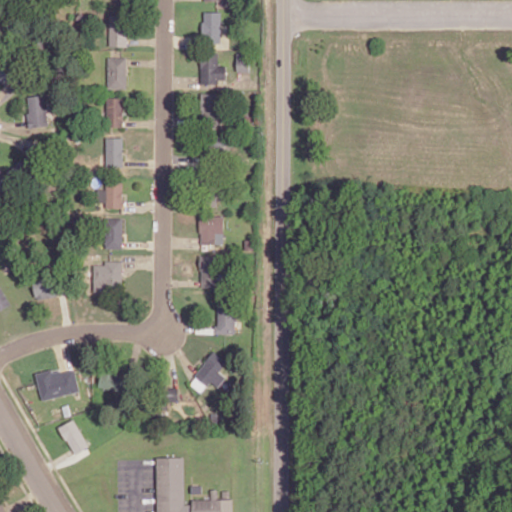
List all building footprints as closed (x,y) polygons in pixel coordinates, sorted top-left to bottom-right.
[(221,43),(222,11),(203,11),(202,42),(221,43)] [(110,14),(109,46),(127,46),(128,14),(110,14)] [(237,71),(248,71),(248,52),(236,52),(237,71)] [(201,81),(226,81),(226,65),(218,65),(218,54),(201,54),(201,81)] [(108,57),(108,88),(127,88),(127,57),(108,57)] [(19,66),(0,59),(0,78),(13,83),(19,66)] [(219,117),(220,93),(202,92),(201,116),(219,117)] [(47,125),(45,94),(27,95),(29,127),(47,125)] [(107,97),(107,126),(124,127),(124,97),(107,97)] [(123,137),(106,137),(107,167),(124,166),(123,137)] [(222,158),(225,142),(206,139),(203,155),(222,158)] [(0,199),(12,193),(3,174),(0,175),(0,199)] [(98,189),(98,202),(107,202),(107,207),(123,207),(124,180),(106,180),(106,189),(98,189)] [(224,243),(224,215),(200,215),(200,243),(224,243)] [(123,248),(124,218),(106,218),(106,248),(123,248)] [(200,287),(224,287),(224,277),(217,277),(218,255),(201,255),(200,287)] [(94,264),(94,289),(122,290),(123,261),(105,260),(105,265),(94,264)] [(34,279),(36,298),(56,297),(54,277),(34,279)] [(0,310),(11,304),(0,284),(0,310)] [(235,333),(235,301),(217,301),(217,333),(235,333)] [(206,384),(216,390),(225,375),(220,372),(228,359),(212,349),(191,385),(202,391),(206,384)] [(36,372),(42,400),(80,391),(74,368),(53,373),(52,368),(36,372)] [(128,392),(130,377),(120,375),(120,372),(102,370),(99,388),(128,392)] [(179,387),(162,387),(163,400),(179,400),(179,387)] [(88,447),(76,419),(61,425),(72,453),(88,447)] [(158,456),(158,511),(233,511),(233,498),(230,498),(230,490),(224,490),(224,498),(218,498),(218,488),(212,488),(212,497),(193,498),(193,502),(186,502),(185,456),(158,456)]
